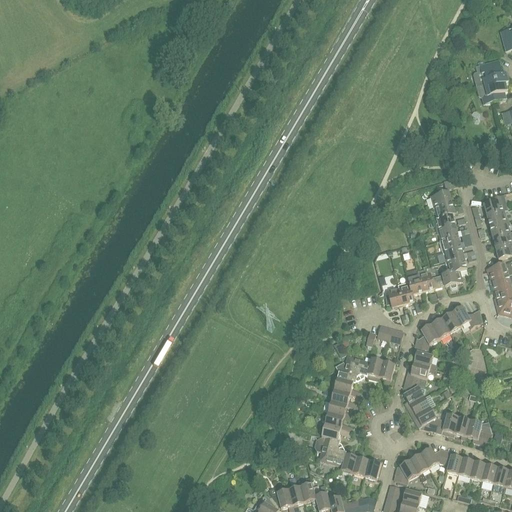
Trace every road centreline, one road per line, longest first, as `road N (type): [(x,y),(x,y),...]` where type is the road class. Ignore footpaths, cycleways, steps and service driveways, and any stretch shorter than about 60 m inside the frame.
road 1 (primary): [(353,29),(64,511)]
road 2 (residential): [(392,451),(375,426),(396,408),(413,331)]
road 3 (residential): [(511,465),(427,439),(392,451)]
